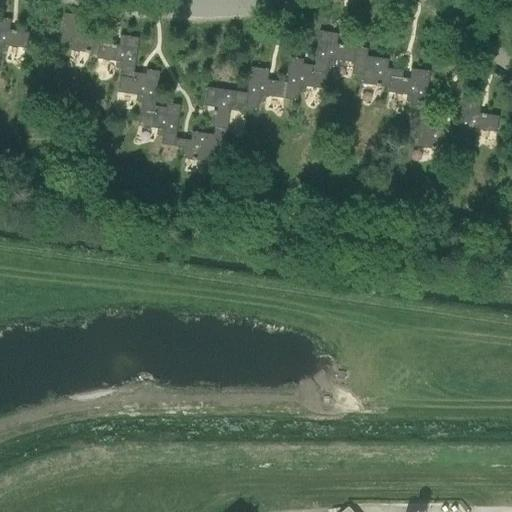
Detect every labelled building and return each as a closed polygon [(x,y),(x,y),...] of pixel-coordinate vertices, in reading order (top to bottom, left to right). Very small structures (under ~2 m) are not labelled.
[(72,44),(70,52),(97,56),(99,44),(111,46),(112,39),(96,36),(98,28),(76,24),(77,17),(65,15),(61,42),(72,44)] [(0,19),(0,58),(1,54),(7,55),(8,48),(27,51),(29,35),(9,32),(11,22),(0,19)] [(319,33),(314,66),(313,74),(327,76),(328,68),(334,69),(335,62),(353,64),(355,48),(336,46),(338,35),(319,33)] [(121,71),(120,78),(132,80),(133,73),(134,73),(139,39),(120,37),(119,47),(111,46),(99,44),(97,56),(97,60),(115,63),(114,70),(121,71)] [(361,85),(388,89),(389,78),(402,80),(403,72),(387,70),(388,61),(367,58),(368,50),(355,48),(353,64),(351,76),(362,77),(361,85)] [(324,91),(327,76),(313,74),(314,66),(303,65),(303,61),(290,59),(286,84),(284,100),(297,102),(298,95),(305,95),(306,88),(324,91)] [(284,100),(286,84),(267,81),(269,71),(250,68),(246,95),(244,108),(244,110),(258,112),(259,104),(265,105),(266,98),(284,100)] [(389,78),(388,89),(387,94),(406,97),(405,104),(411,105),(410,112),(423,114),(429,73),(411,70),(409,81),(402,80),(389,78)] [(154,114),(155,107),(160,73),(146,71),(145,75),(134,73),(133,73),(132,80),(120,78),(117,94),(136,97),(135,104),(141,105),(140,112),(154,114)] [(238,107),(244,108),(246,95),(206,89),(203,107),(214,109),(211,129),(214,129),(227,131),(230,112),(237,113),(238,107)] [(462,102),(457,135),(456,143),(469,145),(470,137),(477,138),(478,131),(496,134),(499,118),(479,115),(480,105),(462,102)] [(166,108),(155,107),(154,114),(140,112),(138,127),(157,130),(155,137),(162,138),(161,146),(174,148),(176,140),(180,107),(167,105),(166,108)] [(422,121),(423,114),(410,112),(406,139),(417,140),(416,148),(444,152),(445,142),(456,143),(457,135),(442,133),(443,124),(422,121)] [(223,158),(227,131),(214,129),(213,136),(192,133),(190,142),(176,140),(174,148),(185,149),(183,160),(211,164),(212,156),(223,158)]
